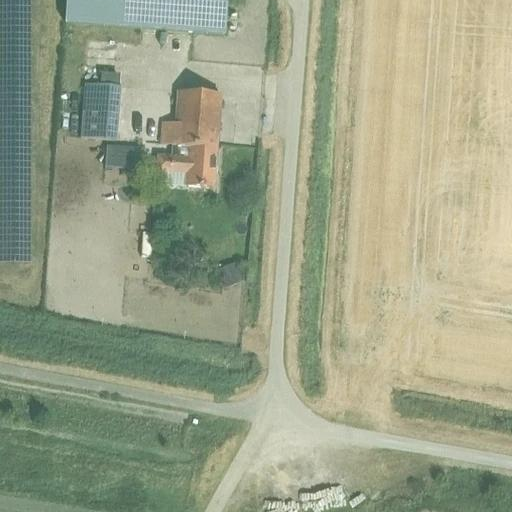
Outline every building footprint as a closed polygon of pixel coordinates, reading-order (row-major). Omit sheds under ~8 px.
[(225,36),(227,0),(66,0),(65,25),(225,36)] [(81,57),(80,67),(97,68),(98,58),(81,57)] [(116,143),(120,89),(84,86),(80,141),(116,143)] [(213,191),(220,97),(178,93),(176,125),(163,125),(162,147),(172,147),(171,159),(158,158),(156,173),(187,175),(186,188),(213,191)] [(139,173),(140,151),(106,149),(105,170),(139,173)] [(135,234),(135,259),(143,259),(143,234),(135,234)] [(217,264),(216,271),(221,285),(236,280),(232,266),(217,264)]
